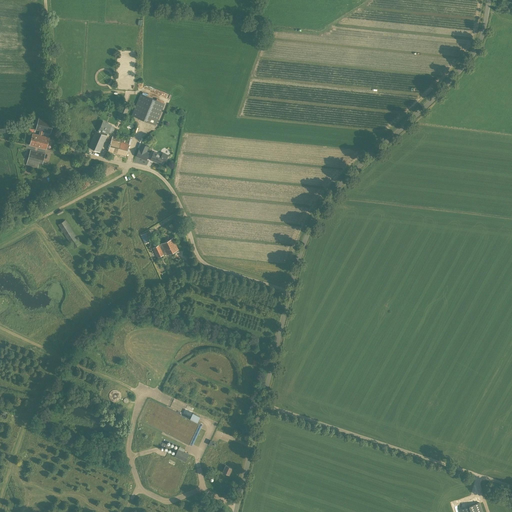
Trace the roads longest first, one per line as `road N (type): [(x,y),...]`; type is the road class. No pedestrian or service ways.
road 1 (unclassified): [(290,291),(200,259),(162,178),(71,148),(54,108),(44,0)]
road 2 (tertiary): [(290,291),(325,201),(465,64),(488,0)]
road 3 (unclassified): [(511,485),(262,404)]
